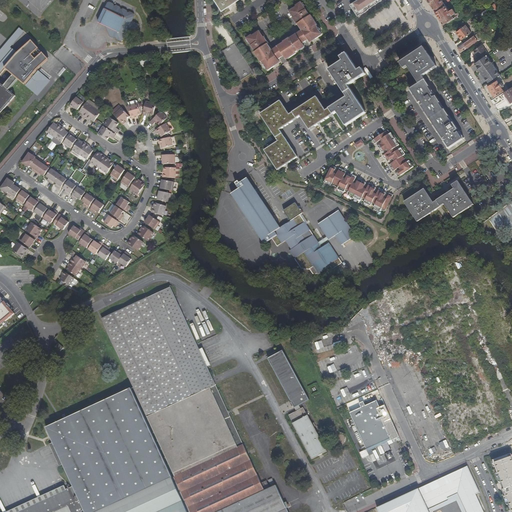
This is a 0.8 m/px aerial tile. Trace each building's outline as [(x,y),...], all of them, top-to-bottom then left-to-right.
[(214,0),(221,10),(236,0),(214,0)] [(358,16),(363,13),(362,12),(381,0),(380,0),(357,0),(351,4),(358,16)] [(433,7),(436,13),(446,6),(442,0),(433,0),(430,3),(433,7)] [(105,25),(111,28),(108,33),(109,35),(114,37),(115,37),(116,39),(120,41),(123,40),(124,36),(124,34),(126,33),(129,28),(135,31),(138,24),(132,21),(134,16),(133,13),(129,11),(127,12),(126,10),(123,8),(121,9),(120,7),(116,5),(114,6),(113,3),(109,2),(107,3),(97,21),(105,25)] [(308,18),(300,5),(288,13),(300,32),(306,41),(309,39),(311,41),(320,35),(315,27),(316,27),(309,17),(308,18)] [(449,11),(446,6),(436,13),(442,22),(444,25),(454,18),(452,16),(456,13),(453,9),(449,11)] [(473,21),(475,24),(494,11),(493,9),(486,13),(478,18),(473,21)] [(467,26),(457,32),(462,40),(472,34),(467,26)] [(16,77),(24,83),(36,68),(47,58),(30,39),(16,52),(10,47),(24,32),(19,27),(0,49),(0,74),(5,68),(12,74),(3,84),(6,86),(8,88),(16,77)] [(477,40),(486,33),(483,29),(464,43),(458,48),(459,49),(461,53),(477,41),(477,40)] [(306,41),(300,32),(298,34),(295,36),(300,44),(301,45),(307,42),(306,41)] [(270,52),(258,33),(245,41),(254,54),(253,55),(259,64),(260,64),(265,71),(274,65),(273,63),(276,61),(270,52)] [(309,39),(306,41),(307,42),(308,44),(313,40),(314,41),(321,36),(320,35),(311,41),(309,39)] [(298,46),(300,44),(295,36),(276,49),(282,58),(284,61),(299,51),(297,49),(298,46)] [(234,44),(221,51),(239,80),(251,73),(234,44)] [(480,60),(486,55),(488,54),(482,45),(474,50),(480,60)] [(408,67),(420,84),(411,90),(412,92),(420,103),(421,102),(423,105),(421,106),(443,139),(445,138),(447,140),(445,142),(447,146),(461,137),(458,133),(456,134),(454,132),(456,131),(435,98),(434,99),(432,96),(433,95),(426,84),(424,81),(426,80),(423,76),(437,67),(424,48),(405,61),(408,67)] [(277,62),(282,58),(276,49),(273,51),(270,52),(276,61),(277,62)] [(277,171),(297,158),(279,130),(301,116),(310,129),(337,112),(346,126),(367,113),(349,85),(366,74),(362,68),(358,71),(346,53),(342,56),(344,60),(329,70),(347,97),(326,111),(317,97),(289,115),(280,101),(260,114),(278,141),(264,151),(277,171)] [(486,55),(480,60),(474,64),(481,73),(480,74),(483,79),(484,79),(488,83),(500,75),(496,71),(486,55)] [(274,65),(265,71),(266,73),(273,68),(278,64),(277,62),(276,61),(273,63),(274,65)] [(266,78),(269,82),(274,76),(271,73),(266,78)] [(0,114),(16,95),(10,90),(8,88),(6,86),(3,84),(0,81),(0,114)] [(497,81),(487,87),(494,97),(504,91),(497,81)] [(77,97),(69,107),(72,109),(73,108),(74,109),(77,111),(84,102),(77,97)] [(138,115),(141,114),(137,101),(136,100),(127,103),(128,107),(132,119),(136,118),(135,116),(138,115)] [(148,113),(150,113),(154,114),(156,104),(146,101),(143,114),(147,115),(148,113)] [(84,115),(82,117),(86,119),(93,108),(85,103),(79,112),(82,114),(84,115)] [(90,119),(91,120),(94,122),(96,119),(100,113),(93,108),(86,119),(89,121),(90,119)] [(124,121),(127,119),(129,116),(122,108),(114,115),(123,125),(126,122),(124,121)] [(156,122),(158,124),(160,126),(168,118),(161,111),(150,122),(154,125),(156,122)] [(116,128),(117,127),(118,124),(109,118),(104,125),(117,134),(119,130),(116,128)] [(159,132),(160,134),(162,137),(171,131),(166,123),(155,130),(158,134),(159,132)] [(54,138),(62,127),(58,125),(57,126),(56,126),(53,124),(47,132),(54,138)] [(62,143),(68,134),(65,132),(64,131),(65,130),(62,127),(54,138),(62,143)] [(110,137),(113,139),(115,136),(102,127),(97,135),(101,137),(107,141),(109,138),(110,137)] [(387,132),(372,142),(374,145),(380,141),(381,140),(383,143),(382,144),(377,147),(381,154),(386,150),(387,150),(389,152),(388,153),(382,157),(384,161),(385,160),(387,163),(392,160),(394,159),(395,162),(394,162),(388,166),(393,173),(399,169),(400,168),(402,171),(400,171),(395,175),(398,178),(413,168),(409,162),(408,162),(404,156),(405,156),(401,149),(400,150),(398,147),(399,146),(390,134),(389,135),(387,132)] [(70,149),(77,140),(74,138),(73,138),(74,136),(71,134),(63,144),(70,149)] [(161,144),(162,145),(162,148),(173,146),(171,137),(158,140),(159,144),(161,144)] [(84,143),(83,144),(81,143),(78,141),(72,150),(80,155),(87,145),(84,143)] [(356,150),(363,145),(360,141),(354,146),(356,150)] [(87,160),(93,151),(90,150),(89,149),(90,147),(87,145),(80,155),(87,160)] [(28,153),(21,163),(29,168),(30,166),(36,158),(28,153)] [(100,156),(100,155),(97,153),(90,162),(99,168),(106,158),(103,156),(102,157),(100,156)] [(163,164),(175,163),(175,154),(163,155),(163,164)] [(36,158),(30,166),(32,168),(34,169),(32,171),(36,173),(43,162),(36,157),(36,158)] [(107,174),(113,164),(111,163),(110,163),(108,162),(109,160),(106,158),(99,168),(107,174)] [(40,173),(41,174),(44,176),(50,167),(43,162),(36,173),(38,175),(40,173)] [(118,181),(125,171),(117,166),(110,176),(118,181)] [(165,173),(163,173),(163,177),(176,177),(176,167),(164,167),(164,171),(165,171),(165,173)] [(384,212),(393,196),(389,194),(386,200),(385,202),(382,200),(383,199),(386,194),(382,192),(383,191),(379,189),(376,196),(375,197),(372,195),(373,194),(376,189),(372,187),(373,186),(369,184),(366,191),(365,192),(362,190),(363,189),(365,184),(358,180),(356,186),(355,187),(352,185),(353,184),(356,178),(352,176),(352,177),(348,175),(345,181),(345,182),(342,180),(343,179),(346,173),(339,169),(336,176),(335,177),(332,176),(333,174),(335,169),(332,167),(324,184),(330,187),(331,186),(337,189),(337,190),(344,194),(344,193),(348,194),(347,195),(361,202),(361,201),(364,202),(364,203),(371,207),(371,206),(374,207),(374,208),(380,212),(381,211),(384,212)] [(50,181),(49,182),(52,184),(53,183),(59,175),(51,169),(46,177),(48,178),(48,180),(50,181)] [(128,189),(135,178),(128,173),(120,183),(128,189)] [(59,190),(66,180),(59,175),(53,183),(55,184),(55,185),(57,187),(56,188),(59,190)] [(7,178),(0,187),(0,188),(7,193),(13,185),(14,183),(7,178)] [(240,189),(232,194),(265,244),(273,239),(278,246),(286,241),(292,249),(290,251),(302,269),(310,270),(313,274),(317,274),(318,273),(319,274),(330,266),(332,270),(342,263),(329,243),(322,248),(320,246),(318,242),(300,215),(303,213),(302,211),(301,211),(302,210),(301,209),(300,209),(295,203),(284,211),(291,221),(281,228),(248,178),(237,185),(240,189)] [(139,183),(140,182),(137,179),(129,190),(138,195),(144,186),(141,184),(139,183)] [(161,188),(173,190),(174,181),(162,179),(161,188)] [(445,204),(454,218),(474,205),(458,181),(452,185),(454,188),(434,202),(424,188),(405,202),(418,222),(445,204)] [(69,197),(76,187),(68,182),(63,189),(65,191),(64,192),(67,194),(66,195),(69,197)] [(15,198),(22,188),(18,186),(18,187),(16,186),(13,185),(7,193),(15,198)] [(80,200),(85,193),(78,188),(71,197),(74,200),(75,199),(77,200),(78,199),(80,200)] [(26,193),(27,192),(23,189),(16,200),(23,205),(30,196),(27,194),(26,193)] [(157,199),(170,202),(172,193),(159,191),(157,199)] [(87,209),(94,200),(87,194),(81,202),(84,204),(83,205),(85,207),(84,207),(87,209)] [(33,211),(40,201),(37,198),(36,200),(34,199),(31,197),(25,206),(33,211)] [(129,207),(128,206),(130,203),(123,199),(121,198),(116,205),(126,212),(128,209),(129,207)] [(90,210),(93,212),(93,211),(95,213),(96,212),(99,213),(104,206),(96,201),(90,210)] [(511,201),(488,219),(490,222),(499,236),(511,227),(511,201)] [(44,206),(45,204),(42,202),(34,212),(42,218),(48,208),(46,207),(44,206)] [(155,209),(153,208),(152,211),(164,215),(167,206),(156,202),(154,206),(156,206),(155,209)] [(123,215),(122,215),(123,212),(115,207),(110,214),(120,221),(122,218),(122,217),(123,215)] [(51,224),(58,213),(55,211),(54,213),(53,212),(50,210),(43,219),(51,224)] [(339,210),(319,223),(328,236),(330,239),(337,235),(343,245),(356,237),(339,210)] [(62,218),(63,217),(60,214),(54,224),(63,230),(69,223),(65,220),(62,218)] [(145,223),(155,230),(161,222),(150,215),(145,223)] [(116,225),(117,226),(119,223),(109,216),(104,224),(112,229),(113,227),(115,228),(116,225)] [(36,239),(38,236),(37,234),(38,232),(39,233),(41,230),(37,227),(32,223),(26,231),(36,239)] [(80,231),(77,229),(74,226),(68,234),(78,241),(84,232),(81,230),(80,231)] [(141,232),(138,235),(148,242),(154,233),(144,226),(141,229),(143,230),(141,232)] [(86,249),(92,240),(89,238),(88,237),(89,235),(86,233),(79,243),(86,249)] [(35,241),(25,234),(20,241),(30,248),(35,241)] [(143,243),(134,236),(132,239),(132,240),(131,242),(129,241),(127,244),(137,251),(143,243)] [(328,236),(318,242),(320,246),(330,239),(328,236)] [(96,255),(103,245),(100,242),(98,244),(97,243),(94,241),(88,250),(96,255)] [(24,252),(26,254),(28,250),(18,243),(12,251),(22,258),(24,255),(23,254),(24,252)] [(104,246),(98,256),(105,261),(111,253),(108,251),(109,250),(107,249),(107,248),(104,246)] [(114,251),(109,259),(117,264),(118,262),(123,254),(120,252),(120,253),(117,252),(117,253),(114,251)] [(123,254),(118,262),(125,268),(130,260),(128,258),(129,257),(127,255),(128,254),(125,252),(123,254)] [(77,256),(75,259),(74,260),(72,259),(70,262),(80,269),(86,262),(77,256)] [(80,269),(70,262),(68,265),(70,266),(69,268),(67,271),(75,277),(80,269)] [(74,279),(64,271),(61,275),(63,276),(62,277),(60,280),(69,286),(73,280),(74,279)] [(288,511),(276,485),(276,486),(272,487),(270,488),(267,481),(261,483),(231,417),(215,384),(212,378),(209,370),(208,367),(200,350),(171,287),(102,319),(134,387),(46,427),(54,443),(64,464),(74,486),(67,489),(15,511),(288,511)] [(0,327),(0,336),(14,328),(10,321),(0,327)] [(203,348),(200,350),(208,367),(211,366),(203,348)] [(287,350),(266,361),(292,411),(313,399),(287,350)] [(400,391),(406,389),(404,382),(397,384),(400,391)] [(361,407),(349,412),(366,449),(390,437),(391,440),(399,436),(385,404),(379,407),(376,400),(365,405),(363,401),(359,403),(361,407)] [(19,414),(15,407),(11,410),(16,417),(19,414)] [(313,460),(318,458),(331,451),(311,414),(310,414),(306,407),(294,413),(290,416),(313,460)] [(391,440),(390,437),(366,449),(367,451),(391,440)] [(60,466),(64,464),(54,443),(49,444),(60,466)] [(511,454),(493,460),(493,462),(495,467),(497,473),(500,483),(503,489),(502,490),(504,494),(504,493),(505,496),(508,505),(510,511),(511,511),(511,457),(511,455),(511,454)] [(396,499),(377,508),(379,511),(429,511),(428,510),(449,500),(448,498),(458,494),(466,511),(483,511),(475,494),(480,492),(468,466),(451,474),(424,486),(396,499)] [(4,511),(15,511),(67,489),(65,485),(4,511)]
